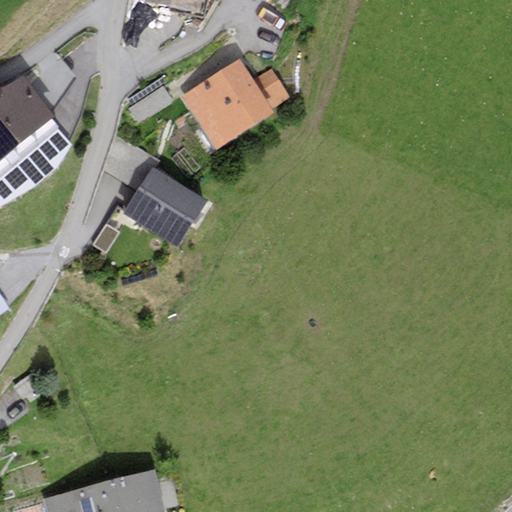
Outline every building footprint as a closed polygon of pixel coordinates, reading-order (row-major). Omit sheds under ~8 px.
[(145,0),(145,2),(201,13),(203,0),(145,0)] [(239,60),(182,97),(217,150),(274,112),(273,110),(290,98),(272,69),(253,81),(239,60)] [(61,61),(33,83),(54,109),(76,77),(61,61)] [(0,87),(0,162),(59,116),(54,109),(33,83),(24,72),(5,87),(0,87)] [(173,101),(163,86),(128,109),(138,124),(173,101)] [(71,130),(59,116),(0,162),(0,200),(46,174),(71,130)] [(153,166),(156,168),(159,161),(115,137),(104,172),(137,191),(153,166)] [(156,168),(153,166),(137,191),(122,213),(177,247),(207,200),(156,168)] [(0,314),(9,309),(0,295),(0,314)] [(165,511),(155,471),(43,501),(46,511),(165,511)]
